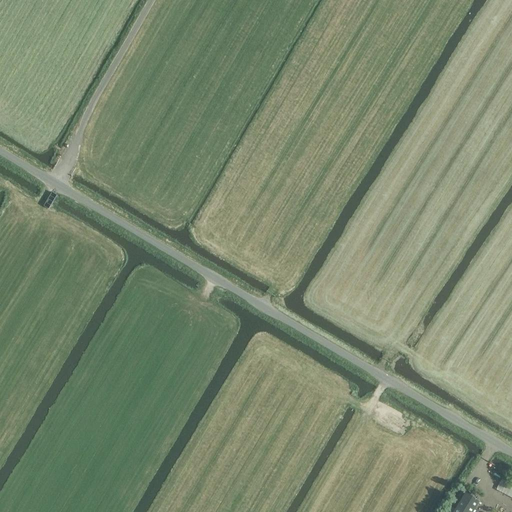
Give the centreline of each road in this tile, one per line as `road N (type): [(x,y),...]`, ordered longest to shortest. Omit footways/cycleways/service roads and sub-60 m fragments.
road 1 (unclassified): [(511,453),(0,149)]
road 2 (track): [(278,511),(345,400),(369,406),(354,437)]
